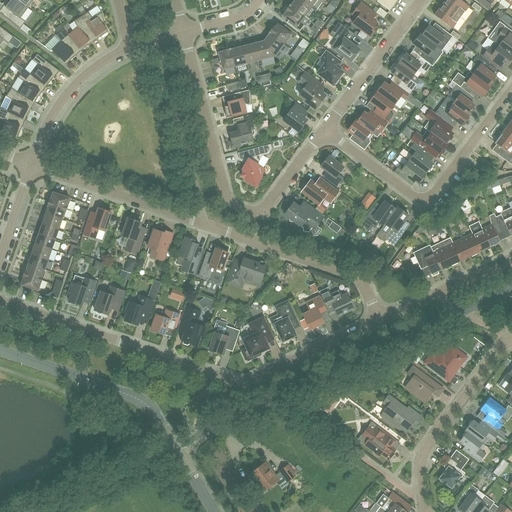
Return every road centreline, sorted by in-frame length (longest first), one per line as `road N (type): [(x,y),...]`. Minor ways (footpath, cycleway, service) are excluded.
road 1 (residential): [(381,320),(361,280),(344,272),(32,164)]
road 2 (unclassified): [(175,445),(511,288)]
road 3 (residential): [(182,32),(235,208),(268,204),(324,130)]
road 4 (residential): [(324,130),(423,199),(511,88)]
road 5 (residential): [(212,374),(0,300)]
road 6 (tertiary): [(175,445),(135,396),(0,350)]
road 7 (residential): [(428,511),(423,448),(511,339)]
road 8 (residential): [(212,374),(247,383),(381,320)]
road 9 (residential): [(324,130),(421,0)]
road 10 (residential): [(32,164),(64,97),(130,45)]
road 11 (residential): [(381,320),(511,259)]
